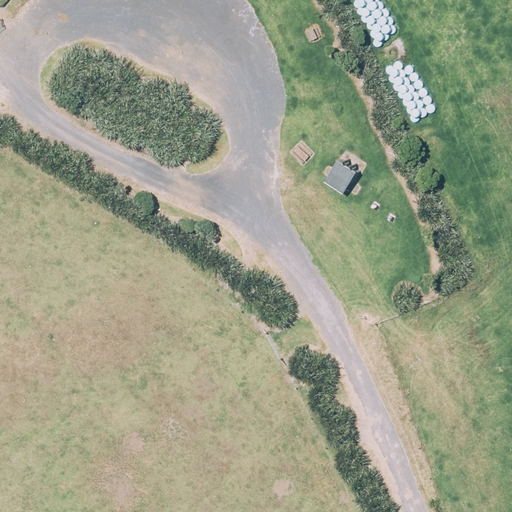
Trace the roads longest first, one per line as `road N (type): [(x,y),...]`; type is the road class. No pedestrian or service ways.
road 1 (unclassified): [(266,226),(80,143),(24,96),(29,56),(63,23),(110,16),(154,25),(201,54),(229,87),(257,203)]
road 2 (unclassified): [(415,511),(341,339),(266,226)]
